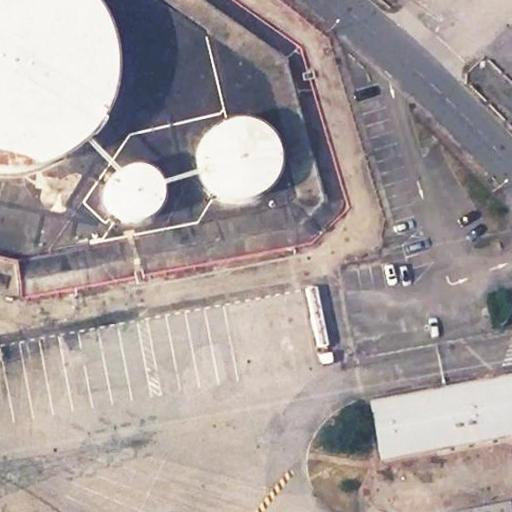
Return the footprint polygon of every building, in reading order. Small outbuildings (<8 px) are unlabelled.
[(0,0),(0,170),(10,172),(43,165),(71,149),(93,124),(107,91),(109,55),(99,20),(83,0),(0,0)] [(197,165),(200,177),(207,188),(217,195),(228,200),(241,201),(252,198),(263,191),(271,181),(276,169),(276,155),(271,142),(263,131),(251,124),(238,122),(224,124),(212,130),(203,140),(198,153),(197,165)] [(105,189),(104,198),(107,207),(112,214),(119,219),(128,222),(137,222),(145,219),(152,213),(157,205),(159,196),(158,187),(154,179),(148,173),(140,169),(131,167),(122,169),(114,174),(108,181),(105,189)] [(511,376),(371,402),(381,460),(511,435),(511,376)] [(422,511),(503,511),(502,500),(423,511),(422,511)]
